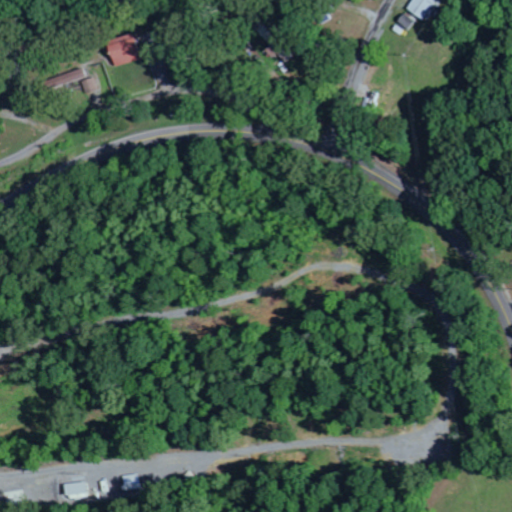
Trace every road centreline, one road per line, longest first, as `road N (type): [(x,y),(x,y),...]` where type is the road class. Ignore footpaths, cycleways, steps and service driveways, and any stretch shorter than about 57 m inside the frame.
road 1 (secondary): [(511,330),(465,247),(417,201),(358,165),(284,140),(213,132),(143,141),(0,209)]
road 2 (residential): [(0,166),(61,134),(183,94),(245,108),(271,138)]
road 3 (residential): [(392,0),(357,72),(336,156)]
